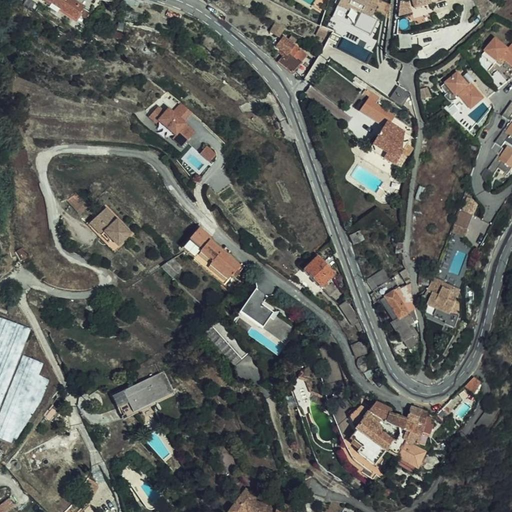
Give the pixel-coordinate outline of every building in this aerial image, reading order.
[(45,0),(46,0),(76,20),(80,14),(88,20),(91,15),(83,10),(85,7),(73,0),(45,0)] [(349,5),(357,9),(360,11),(361,9),(343,0),(338,0),(337,3),(347,9),(349,5)] [(377,5),(375,4),(370,1),(370,0),(343,0),(361,9),(360,11),(357,9),(349,25),(363,32),(377,5)] [(422,0),(417,2),(416,0),(411,0),(414,10),(432,4),(430,0),(422,0)] [(284,29),(275,24),(270,32),(279,37),(284,29)] [(331,29),(323,25),(319,33),(327,37),(331,29)] [(287,51),(300,62),(306,55),(293,45),(288,40),(284,37),(275,47),(280,50),(278,51),(284,55),(287,51)] [(288,40),(293,45),(297,41),(291,37),(288,40)] [(484,51),(485,51),(497,61),(498,62),(501,57),(503,56),(506,59),(505,60),(511,66),(511,68),(511,69),(511,44),(508,49),(495,39),(484,51)] [(278,62),(293,74),(301,63),(300,62),(287,51),(284,55),(278,62)] [(497,61),(485,51),(482,55),(494,65),(497,61)] [(480,94),(471,83),(467,85),(461,77),(458,73),(441,86),(449,95),(456,89),(459,93),(471,108),(486,96),(488,98),(507,82),(497,71),(478,86),(483,93),(480,94)] [(467,85),(471,83),(475,80),(469,72),(461,77),(467,85)] [(430,95),(427,89),(421,92),(423,98),(430,95)] [(451,99),(459,93),(456,89),(449,95),(451,99)] [(375,100),(378,96),(371,91),(370,93),(368,95),(365,99),(372,104),(365,115),(382,125),(372,141),(371,144),(396,159),(393,164),(398,167),(405,156),(406,157),(412,147),(407,143),(411,137),(389,123),(393,116),(375,103),(376,101),(375,100)] [(170,95),(150,116),(182,146),(197,132),(185,120),(190,115),(170,95)] [(372,104),(365,99),(358,110),(365,115),(372,104)] [(507,119),(511,112),(511,102),(502,116),(507,119)] [(454,116),(460,109),(454,104),(448,110),(454,116)] [(511,123),(507,131),(504,129),(495,142),(501,147),(506,141),(511,145),(511,123)] [(371,144),(372,141),(366,137),(361,145),(393,164),(396,159),(371,144)] [(511,168),(511,149),(508,146),(500,157),(498,155),(488,169),(494,174),(498,168),(507,175),(511,168)] [(78,191),(68,198),(81,212),(90,204),(78,191)] [(131,234),(107,207),(97,216),(90,222),(108,241),(111,238),(118,245),(131,234)] [(460,228),(452,225),(449,234),(463,239),(464,237),(457,235),(460,228)] [(180,248),(184,252),(196,245),(201,249),(193,259),(192,260),(222,286),(230,276),(231,277),(232,276),(236,271),(239,267),(209,241),(211,238),(199,228),(180,248)] [(467,230),(460,228),(457,235),(464,237),(467,230)] [(365,241),(361,232),(350,236),(354,245),(365,241)] [(486,234),(482,232),(479,243),(476,242),(474,249),(478,250),(486,234)] [(118,245),(111,238),(108,241),(114,249),(118,245)] [(196,245),(184,252),(193,259),(201,249),(196,245)] [(23,260),(28,258),(23,247),(19,250),(23,260)] [(317,256),(312,261),(303,270),(321,289),(335,275),(317,256)] [(390,279),(387,275),(383,269),(370,277),(377,288),(390,279)] [(398,273),(390,279),(377,288),(373,290),(380,301),(385,297),(399,318),(392,323),(404,340),(414,334),(408,325),(418,318),(415,308),(410,301),(412,298),(410,292),(409,277),(405,271),(399,275),(398,273)] [(450,315),(458,319),(459,317),(459,306),(456,302),(456,301),(457,297),(451,294),(453,290),(445,285),(434,279),(426,292),(432,295),(426,306),(449,317),(450,315)] [(257,287),(239,312),(254,322),(255,320),(263,326),(287,342),(295,331),(274,312),(262,302),(267,294),(257,287)] [(339,307),(347,320),(356,315),(348,302),(339,307)] [(254,322),(239,312),(236,315),(259,331),(260,330),(283,347),(287,342),(263,326),(255,320),(254,322)] [(0,396),(4,384),(23,323),(0,314),(0,396)] [(356,315),(347,320),(351,326),(358,322),(356,315)] [(362,341),(352,346),(356,357),(367,351),(362,341)] [(0,401),(0,430),(11,434),(32,365),(36,354),(17,347),(0,401)] [(32,365),(11,434),(12,434),(15,429),(18,430),(37,391),(45,368),(32,365)] [(310,395),(319,398),(326,401),(316,366),(309,368),(297,379),(298,380),(305,383),(310,395)] [(133,411),(173,392),(164,372),(123,390),(133,411)] [(350,387),(354,390),(360,388),(351,376),(344,378),(345,382),(350,387)] [(481,382),(474,376),(465,386),(474,394),(477,389),(479,390),(481,385),(480,385),(481,382)] [(348,391),(354,390),(350,387),(345,382),(348,391)] [(462,398),(458,394),(437,415),(435,416),(440,420),(452,407),(457,402),(458,403),(462,398)] [(491,403),(484,398),(470,422),(477,425),(491,403)] [(390,410),(386,408),(387,405),(383,404),(382,406),(379,405),(374,403),(362,420),(354,415),(350,420),(356,431),(350,440),(352,442),(351,444),(359,450),(357,453),(375,467),(386,451),(397,458),(405,440),(409,430),(402,428),(406,419),(389,413),(390,410)] [(425,425),(428,416),(428,413),(411,407),(406,419),(412,421),(425,425)] [(414,443),(419,445),(419,443),(425,446),(429,435),(431,435),(435,425),(431,424),(433,418),(428,416),(425,425),(412,421),(409,430),(405,440),(414,443)] [(409,430),(412,421),(406,419),(402,428),(409,430)] [(397,458),(397,459),(399,460),(396,466),(412,475),(416,468),(417,469),(426,452),(413,446),(414,443),(405,440),(397,458)] [(97,484),(89,478),(79,493),(91,501),(98,490),(98,487),(97,484)] [(225,511),(284,511),(286,504),(272,500),(271,504),(256,500),(252,498),(254,495),(244,486),(224,511),(225,511)] [(15,502),(11,495),(0,502),(0,506),(3,510),(15,502)]
